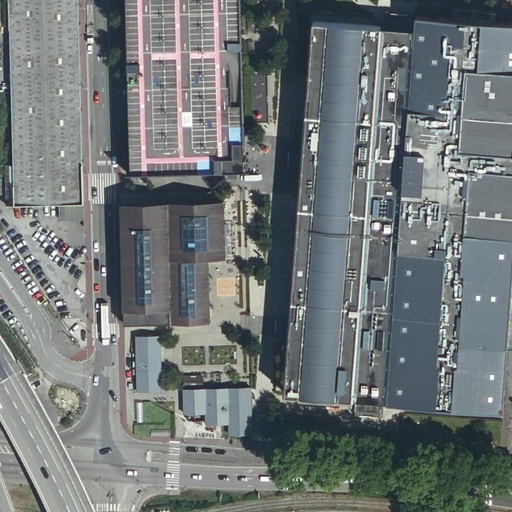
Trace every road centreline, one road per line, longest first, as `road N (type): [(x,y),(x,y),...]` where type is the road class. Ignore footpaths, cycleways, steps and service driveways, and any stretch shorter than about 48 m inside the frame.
road 1 (unclassified): [(101,0),(107,443)]
road 2 (primary): [(314,472),(261,454),(107,443)]
road 3 (primary): [(111,469),(254,478),(314,472)]
road 4 (primary): [(314,472),(511,497)]
road 5 (trunk): [(70,511),(0,376)]
